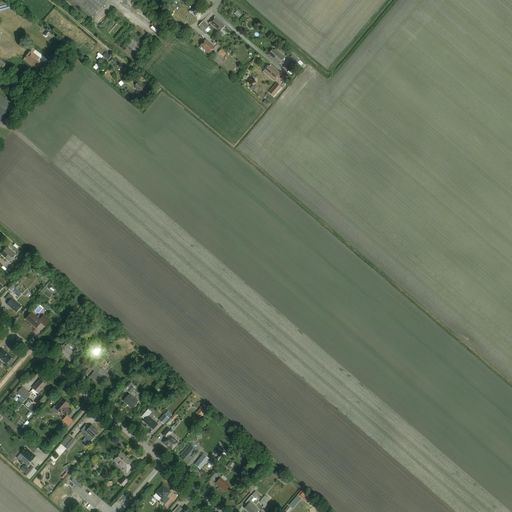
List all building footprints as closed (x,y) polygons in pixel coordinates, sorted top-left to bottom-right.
[(107,0),(70,0),(91,18),(107,0)] [(215,17),(209,23),(220,32),(225,26),(215,17)] [(205,31),(209,26),(203,21),(199,26),(205,31)] [(206,40),(200,46),(209,54),(215,47),(206,40)] [(39,73),(49,61),(33,48),(23,60),(39,73)] [(226,54),(221,49),(218,53),(223,57),(226,54)] [(279,64),(285,58),(275,49),(274,51),(272,49),(268,54),(279,64)] [(303,63),(290,52),(286,56),(299,67),(303,63)] [(268,65),(263,71),(275,81),(281,73),(271,65),(270,67),(268,65)] [(143,95),(148,88),(139,81),(135,85),(136,86),(135,88),(143,95)] [(277,83),(269,92),(274,96),(281,87),(277,83)] [(0,120),(13,105),(0,94),(0,120)] [(7,246),(0,254),(9,262),(16,254),(7,246)] [(24,261),(27,257),(23,253),(19,257),(24,261)] [(10,277),(12,274),(20,265),(19,264),(16,267),(13,265),(8,270),(7,269),(5,272),(10,277)] [(16,312),(21,306),(12,299),(13,297),(9,294),(5,298),(9,302),(7,304),(16,312)] [(49,310),(51,312),(53,310),(46,304),(44,307),(48,311),(49,310)] [(50,320),(45,315),(44,315),(40,320),(31,313),(26,319),(36,328),(41,323),(46,327),(51,321),(50,320)] [(61,345),(58,348),(60,349),(59,350),(62,353),(61,354),(67,359),(72,354),(75,356),(80,351),(77,348),(73,352),(64,344),(62,346),(61,345)] [(0,358),(6,364),(12,357),(3,349),(0,352),(0,358)] [(106,360),(103,358),(99,362),(96,360),(90,367),(95,371),(89,378),(93,380),(94,379),(98,382),(99,380),(103,383),(106,380),(102,377),(106,373),(97,365),(99,362),(102,365),(106,360)] [(32,388),(38,393),(46,385),(40,380),(32,388)] [(127,390),(129,388),(131,385),(133,383),(130,381),(126,386),(124,388),(127,390)] [(132,408),(138,401),(130,394),(135,388),(131,385),(129,388),(127,390),(130,393),(123,401),(132,408)] [(26,400),(31,394),(23,386),(17,393),(21,396),(25,399),(26,400)] [(69,405),(62,399),(56,407),(62,413),(62,412),(65,415),(69,410),(66,408),(69,405)] [(204,404),(196,413),(201,417),(208,408),(204,404)] [(164,414),(159,420),(164,424),(171,415),(167,412),(164,414)] [(68,425),(73,420),(67,415),(62,420),(68,425)] [(153,429),(158,423),(148,415),(143,421),(153,429)] [(89,427),(86,424),(81,431),(87,436),(87,437),(87,438),(90,441),(91,441),(99,432),(96,429),(92,425),(89,427)] [(166,438),(163,442),(172,449),(178,442),(169,435),(172,431),(168,428),(163,434),(166,438)] [(67,450),(75,441),(70,437),(67,441),(65,439),(61,444),(67,450)] [(189,444),(181,454),(182,456),(181,457),(188,462),(198,450),(189,444)] [(36,456),(27,449),(26,450),(25,449),(22,452),(23,453),(22,454),(24,456),(24,457),(30,462),(36,456)] [(121,452),(114,460),(119,465),(120,464),(124,468),(123,469),(126,472),(131,467),(129,465),(131,462),(126,457),(121,452)] [(226,454),(223,452),(216,460),(219,463),(226,454)] [(200,469),(209,458),(204,454),(195,464),(200,469)] [(29,470),(24,466),(21,469),(26,473),(24,475),(28,478),(35,469),(32,466),(29,470)] [(279,479),(285,484),(290,478),(284,473),(279,479)] [(215,474),(212,478),(213,479),(216,482),(215,483),(225,491),(230,485),(220,477),(221,477),(218,474),(217,475),(215,474)] [(125,477),(119,483),(124,487),(129,481),(125,477)] [(163,485),(156,493),(162,498),(160,500),(165,505),(170,499),(167,496),(170,492),(163,485)] [(248,504),(244,508),(248,511),(256,511),(258,510),(255,508),(256,507),(250,501),(254,497),(255,498),(259,494),(256,491),(252,495),(251,495),(245,502),(248,504)] [(308,503),(311,499),(303,492),(300,496),(308,503)] [(265,495),(259,501),(263,505),(262,507),(264,508),(268,504),(266,503),(270,499),(265,495)]
